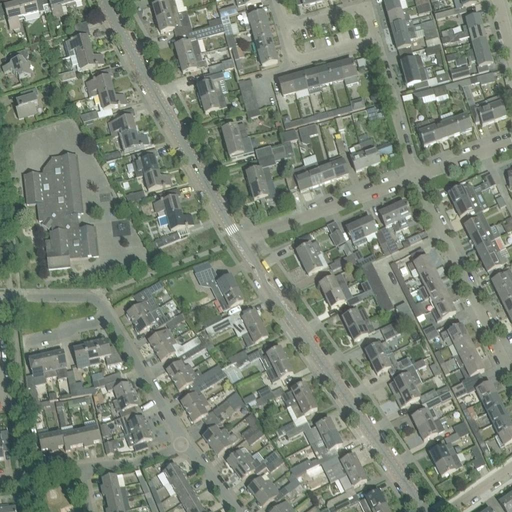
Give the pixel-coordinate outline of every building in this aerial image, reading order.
[(24,0),(25,4),(21,5),(24,18),(45,12),(43,7),(41,0),(24,0)] [(41,0),(43,7),(50,5),(54,18),(63,16),(61,8),(66,6),(67,9),(68,9),(65,0),(41,0)] [(65,0),(68,9),(77,6),(76,4),(82,2),(81,0),(65,0)] [(180,0),(154,7),(157,21),(180,15),(187,13),(188,12),(187,8),(184,9),(181,0),(180,0)] [(261,3),(260,0),(235,0),(238,9),(246,7),(261,3)] [(390,0),(390,2),(385,3),(388,16),(402,12),(408,10),(405,0),(390,0)] [(476,5),(474,0),(453,0),(455,4),(461,2),(463,9),(476,5)] [(18,19),(24,18),(21,5),(6,9),(4,5),(0,5),(0,17),(0,19),(7,17),(11,30),(20,27),(18,19)] [(431,13),(429,5),(417,8),(419,16),(431,13)] [(219,12),(220,16),(221,19),(228,17),(238,15),(236,7),(219,12)] [(443,20),(448,19),(454,17),(452,9),(434,14),(436,22),(443,20)] [(402,12),(388,16),(391,28),(412,22),(408,10),(402,12)] [(247,32),(253,31),(268,27),(264,14),(249,18),(251,25),(245,27),(247,32)] [(180,15),(157,21),(161,35),(184,28),(180,15)] [(209,23),(211,30),(223,26),(221,19),(220,16),(213,18),(214,21),(209,23)] [(225,32),(224,32),(226,38),(234,36),(239,34),(237,25),(231,27),(228,17),(221,19),(223,26),(225,32)] [(463,29),(464,34),(482,29),(479,17),(465,20),(467,27),(463,29)] [(412,22),(391,28),(394,39),(415,34),(412,22)] [(421,26),(423,32),(435,28),(434,22),(421,26)] [(73,28),(75,34),(89,30),(87,24),(73,28)] [(212,35),(224,32),(225,32),(223,26),(211,30),(212,35)] [(253,31),(256,43),(271,39),(268,27),(253,31)] [(435,28),(423,32),(425,38),(428,50),(425,51),(426,51),(440,47),(435,28)] [(470,39),(472,45),(486,41),(482,29),(464,34),(458,36),(459,42),(470,39)] [(64,45),(68,59),(90,53),(86,39),(91,37),(89,30),(75,34),(77,41),(64,45)] [(440,34),(441,40),(454,37),(452,30),(440,34)] [(415,34),(394,39),(398,52),(407,49),(410,48),(412,48),(410,41),(416,40),(415,34)] [(229,50),(232,50),(237,48),(236,47),(234,36),(226,38),(229,50)] [(455,43),(454,37),(441,40),(443,46),(455,43)] [(256,43),(259,55),(274,51),(271,39),(256,43)] [(468,52),(470,58),(489,53),(486,41),(472,45),(473,51),(468,52)] [(176,48),(179,61),(201,55),(201,54),(197,42),(176,48)] [(232,50),(236,62),(240,61),(240,60),(244,59),(240,47),(237,48),(232,50)] [(442,54),(440,47),(426,51),(428,58),(442,54)] [(27,51),(20,53),(10,56),(13,63),(12,64),(10,66),(3,68),(5,75),(11,73),(19,80),(20,81),(31,77),(26,61),(29,57),(27,51)] [(278,64),(274,51),(259,55),(263,68),(278,64)] [(92,59),(90,53),(68,59),(71,59),(73,67),(80,66),(82,72),(104,66),(101,56),(92,59)] [(492,65),(489,53),(470,58),(471,64),(477,63),(478,69),(479,75),(489,72),(488,67),(492,65)] [(448,64),(455,62),(460,61),(458,54),(446,58),(448,64)] [(201,57),(201,55),(179,61),(183,75),(204,69),(205,71),(209,70),(207,62),(203,63),(201,57)] [(421,58),(401,63),(404,76),(424,70),(422,64),(421,58)] [(340,66),(344,81),(346,88),(358,85),(357,78),(353,63),(340,66)] [(223,66),(214,68),(216,75),(222,73),(224,72),(223,66)] [(328,69),(332,84),(344,81),(340,66),(328,69)] [(470,77),(468,68),(450,73),(453,82),(470,77)] [(316,73),(320,88),(332,84),(328,69),(316,73)] [(96,93),(97,98),(113,93),(109,79),(113,78),(111,70),(97,74),(98,81),(95,82),(94,79),(89,81),(90,83),(88,84),(91,94),(96,93)] [(424,70),(404,76),(408,88),(414,86),(416,92),(425,89),(429,88),(427,82),(424,71),(424,70)] [(57,77),(62,84),(77,80),(75,72),(57,77)] [(304,76),(308,91),(309,96),(321,92),(320,88),(316,73),(304,76)] [(479,78),(480,84),(481,87),(495,83),(493,74),(479,78)] [(445,75),(436,78),(437,79),(438,85),(450,82),(447,75),(445,75)] [(292,79),(296,94),(308,91),(304,76),(292,79)] [(460,83),(462,89),(480,84),(479,78),(460,83)] [(283,98),(296,94),(292,79),(279,83),(283,98)] [(239,85),(241,91),(253,88),(251,82),(239,85)] [(218,83),(198,88),(200,95),(198,95),(199,102),(202,101),(221,96),(218,83)] [(446,87),(447,93),(462,89),(460,83),(446,87)] [(52,87),(44,90),(46,96),(54,94),(52,87)] [(447,93),(446,87),(433,90),(435,96),(437,104),(445,102),(446,105),(450,104),(447,93)] [(241,91),(242,97),(254,93),(253,88),(241,91)] [(19,121),(29,118),(37,116),(35,107),(38,106),(36,97),(38,97),(36,90),(34,91),(24,94),(26,100),(17,103),(19,111),(16,112),(19,121)] [(423,99),(422,99),(423,104),(433,101),(431,97),(435,96),(433,90),(421,93),(423,99)] [(114,99),(113,93),(97,98),(94,99),(96,106),(102,105),(104,112),(126,106),(123,96),(114,99)] [(242,97),(244,102),(256,99),(254,93),(242,97)] [(413,102),(422,99),(423,99),(421,93),(412,96),(402,98),(404,103),(413,101),(413,102)] [(221,96),(202,101),(206,115),(227,110),(223,96),(221,96)] [(244,102),(245,108),(258,105),(256,99),(244,102)] [(499,99),(487,104),(495,123),(507,119),(499,99)] [(351,107),(353,113),(365,109),(363,100),(351,104),(351,107)] [(482,128),(495,123),(487,102),(469,108),(474,122),(480,120),(482,128)] [(326,109),(329,119),(353,113),(351,107),(332,112),(331,107),(327,105),(326,103),(324,104),(325,109),(326,109)] [(245,108),(247,114),(259,111),(258,105),(245,108)] [(315,117),(316,123),(329,119),(326,109),(325,109),(317,111),(317,112),(314,113),(315,117)] [(379,122),(378,116),(376,110),(352,116),(354,122),(368,118),(369,125),(379,122)] [(119,138),(135,134),(131,119),(136,118),(134,111),(120,114),(122,122),(111,125),(113,134),(121,132),(123,137),(119,138)] [(261,117),(259,111),(247,114),(249,121),(261,117)] [(80,117),(84,124),(86,124),(91,122),(100,120),(98,112),(80,117)] [(303,120),(304,126),(316,123),(315,117),(303,120)] [(348,117),(341,119),(336,121),(339,132),(345,131),(343,123),(349,121),(348,117)] [(455,121),(460,136),(472,131),(467,117),(455,121)] [(288,130),(304,126),(303,120),(287,124),(288,130)] [(432,130),(437,144),(449,140),(443,125),(436,128),(434,120),(429,122),(432,130)] [(443,125),(449,140),(460,136),(455,121),(443,125)] [(424,149),(437,144),(432,130),(429,122),(416,126),(424,149)] [(223,131),(226,145),(248,139),(244,126),(223,131)] [(307,128),(310,138),(318,136),(316,126),(307,128)] [(301,140),(310,138),(307,128),(299,131),(301,140)] [(137,139),(135,134),(119,138),(121,147),(125,146),(127,152),(149,146),(146,136),(137,139)] [(252,153),(248,139),(226,145),(230,159),(252,153)] [(336,142),(340,156),(345,154),(342,141),(336,142)] [(364,155),(369,169),(380,165),(378,159),(387,156),(385,148),(375,151),(372,142),(361,146),(364,155)] [(356,173),(369,169),(364,155),(361,146),(354,148),(357,158),(351,160),(356,173)] [(256,153),(258,162),(286,154),(284,148),(272,151),(271,149),(256,153)] [(144,154),(132,157),(133,164),(132,164),(137,180),(142,178),(158,174),(159,174),(158,172),(158,171),(160,171),(158,163),(156,164),(155,159),(158,158),(156,151),(147,153),(144,154)] [(107,164),(114,162),(122,160),(120,152),(103,157),(107,164)] [(247,175),(251,188),(272,183),(269,169),(276,167),(276,165),(279,164),(279,163),(287,160),(286,154),(258,162),(261,171),(247,175)] [(29,177),(24,177),(25,187),(27,187),(28,190),(25,190),(26,194),(28,194),(28,197),(26,197),(27,204),(27,207),(36,206),(37,206),(39,223),(45,223),(51,228),(52,229),(53,233),(50,233),(51,242),(52,252),(47,253),(49,271),(71,269),(70,261),(80,260),(99,258),(98,248),(96,229),(80,230),(78,219),(81,219),(80,216),(84,215),(78,157),(52,160),(52,161),(44,171),(43,171),(43,175),(29,177)] [(332,167),(337,181),(349,176),(342,158),(330,162),(332,167)] [(320,171),(325,185),(337,181),(332,167),(330,162),(331,167),(320,171)] [(308,176),(313,189),(325,185),(320,171),(317,164),(305,168),(308,176)] [(300,194),(313,189),(308,176),(305,168),(305,167),(299,170),(302,178),(296,180),(300,194)] [(158,174),(142,178),(142,179),(146,178),(150,193),(162,189),(171,187),(168,177),(160,179),(159,174),(158,174)] [(485,179),(490,188),(490,189),(496,187),(491,176),(485,179)] [(285,179),(289,191),(295,189),(292,177),(285,179)] [(484,178),(476,182),(478,187),(486,183),(484,178)] [(272,183),(251,188),(254,202),(266,199),(266,202),(277,199),(272,183)] [(470,185),(449,195),(454,207),(476,197),(470,185)] [(166,202),(155,205),(158,214),(159,219),(167,217),(180,214),(176,199),(181,198),(179,191),(169,193),(164,195),(166,202)] [(144,193),(126,198),(130,204),(146,200),(144,193)] [(476,197),(454,207),(460,219),(467,215),(469,220),(484,213),(476,197)] [(392,210),(402,232),(409,229),(405,220),(411,217),(405,204),(392,210)] [(380,215),(386,229),(392,226),(396,234),(402,232),(392,210),(380,215)] [(159,219),(158,220),(160,227),(162,229),(170,227),(171,233),(194,227),(191,217),(181,219),(180,214),(167,217),(159,219)] [(471,240),(484,233),(476,217),(470,219),(472,224),(465,228),(471,240)] [(359,225),(365,240),(377,235),(371,219),(359,225)] [(336,224),(328,227),(332,236),(339,247),(342,246),(347,243),(340,231),(336,224)] [(367,244),(365,240),(359,225),(347,230),(353,245),(355,249),(367,244)] [(471,240),(476,251),(494,242),(489,231),(471,240)] [(181,241),(178,234),(169,238),(172,245),(181,241)] [(420,236),(410,240),(408,241),(411,247),(422,242),(420,236)] [(161,241),(153,244),(156,251),(164,247),(161,241)] [(387,244),(392,256),(399,253),(394,241),(387,244)] [(476,251),(482,263),(499,254),(499,253),(500,253),(494,242),(476,251)] [(303,265),(322,255),(323,255),(317,243),(297,253),(303,265)] [(386,258),(392,256),(387,244),(381,247),(386,258)] [(411,256),(414,261),(425,255),(423,250),(411,256)] [(360,252),(354,255),(353,256),(361,270),(368,267),(360,252)] [(502,260),(499,254),(482,263),(488,274),(501,267),(507,264),(505,259),(502,260)] [(328,267),(322,255),(303,265),(309,277),(328,267)] [(416,271),(419,277),(433,270),(428,259),(427,259),(425,255),(414,261),(415,263),(408,267),(411,273),(416,271)] [(335,265),(330,267),(333,272),(344,267),(356,261),(353,256),(348,258),(342,261),(341,259),(334,263),(335,265)] [(358,267),(356,261),(344,267),(347,272),(358,267)] [(372,265),(368,267),(361,270),(364,275),(374,269),(372,265)] [(374,269),(364,275),(366,280),(377,274),(374,269)] [(393,272),(400,286),(405,284),(398,269),(393,272)] [(214,295),(217,301),(237,291),(231,278),(220,284),(213,270),(195,276),(202,289),(212,290),(214,295)] [(419,277),(424,288),(439,281),(433,270),(419,277)] [(490,278),(498,295),(511,287),(511,275),(510,271),(500,276),(499,274),(490,278)] [(377,274),(366,280),(367,281),(369,285),(379,280),(377,274)] [(320,286),(326,298),(347,288),(341,276),(320,286)] [(379,280),(369,285),(371,290),(382,284),(379,280)] [(361,297),(359,298),(361,303),(375,297),(374,295),(372,291),(371,290),(369,285),(367,281),(361,284),(365,294),(361,297)] [(423,303),(430,300),(445,292),(439,281),(424,288),(418,291),(423,303)] [(371,290),(372,291),(374,295),(384,290),(382,284),(371,290)] [(400,286),(406,297),(411,295),(405,284),(400,286)] [(153,288),(148,291),(151,296),(155,294),(158,292),(155,286),(153,288)] [(326,298),(331,310),(353,300),(347,288),(326,298)] [(511,289),(511,288),(498,295),(503,306),(511,301),(511,289)] [(127,316),(127,317),(129,321),(130,321),(131,321),(134,325),(153,313),(150,309),(147,303),(153,299),(151,296),(148,291),(148,290),(134,298),(139,307),(127,314),(128,315),(127,316)] [(374,295),(375,297),(376,300),(387,295),(384,290),(374,295)] [(244,304),(237,291),(217,301),(223,314),(244,304)] [(430,300),(435,310),(450,303),(445,292),(430,300)] [(387,295),(376,300),(379,305),(389,300),(387,295)] [(406,297),(411,309),(416,306),(411,295),(406,297)] [(389,300),(379,305),(381,310),(392,305),(389,300)] [(511,301),(503,306),(509,317),(511,315),(511,301)] [(456,315),(450,303),(435,310),(432,312),(437,323),(441,321),(441,322),(456,315)] [(392,305),(381,310),(383,315),(394,310),(392,305)] [(406,305),(396,309),(404,326),(412,322),(414,322),(406,305)] [(422,317),(416,306),(411,309),(417,320),(422,317)] [(343,320),(349,332),(369,321),(364,310),(343,320)] [(153,313),(134,325),(137,329),(136,330),(135,331),(137,335),(139,335),(140,335),(140,336),(149,330),(154,327),(157,331),(166,325),(172,322),(169,316),(158,322),(156,318),(155,317),(153,313)] [(242,336),(242,337),(262,327),(256,314),(236,324),(238,328),(234,330),(238,338),(242,336)] [(172,322),(166,325),(170,331),(185,322),(182,316),(172,322)] [(204,329),(205,331),(208,330),(223,322),(220,316),(204,324),(207,328),(204,329)] [(375,333),(369,321),(349,332),(354,343),(375,333)] [(200,341),(226,328),(223,322),(205,331),(197,335),(200,341)] [(381,332),(383,337),(401,328),(399,323),(381,332)] [(268,340),(262,327),(242,337),(249,349),(256,346),(268,340)] [(423,332),(426,338),(437,333),(434,327),(423,332)] [(451,339),(454,345),(468,339),(462,327),(448,334),(448,332),(441,336),(444,343),(451,339)] [(401,328),(383,337),(386,342),(404,334),(401,328)] [(149,342),(155,353),(175,341),(171,334),(170,334),(168,330),(149,342)] [(437,333),(426,338),(428,342),(439,337),(437,333)] [(175,341),(155,353),(162,363),(175,355),(178,359),(187,354),(202,345),(198,339),(183,348),(178,345),(175,341)] [(454,345),(460,356),(473,350),(468,339),(454,345)] [(99,360),(101,365),(100,360),(106,359),(108,368),(123,364),(114,348),(109,349),(108,341),(95,344),(99,360)] [(88,362),(90,368),(101,365),(99,360),(95,344),(84,346),(85,348),(88,362)] [(187,354),(178,359),(180,363),(183,362),(184,363),(206,350),(205,348),(203,344),(202,345),(187,354)] [(366,353),(372,365),(391,355),(385,344),(366,353)] [(78,371),(90,368),(88,362),(85,348),(74,351),(78,371)] [(263,359),(260,360),(267,373),(287,363),(280,350),(263,359)] [(454,359),(460,370),(465,367),(479,361),(473,350),(460,356),(454,359)] [(229,361),(233,366),(236,364),(248,358),(245,352),(229,361)] [(64,353),(52,356),(55,372),(57,372),(58,378),(58,381),(68,379),(69,379),(67,374),(66,369),(68,369),(66,362),(64,353)] [(434,355),(440,366),(445,364),(439,353),(434,355)] [(391,356),(391,355),(372,365),(377,377),(398,366),(395,361),(388,364),(385,358),(391,356)] [(52,356),(41,358),(45,375),(45,378),(46,378),(46,380),(58,378),(57,372),(55,372),(52,356)] [(29,361),(33,377),(34,380),(45,378),(45,375),(41,358),(36,359),(36,357),(30,358),(30,361),(29,361)] [(248,358),(236,364),(239,369),(250,364),(248,358)] [(484,372),(479,361),(465,367),(460,370),(466,381),(471,379),(484,372)] [(180,363),(167,372),(173,382),(193,370),(190,366),(187,368),(184,363),(183,362),(180,363)] [(426,367),(423,362),(412,367),(415,373),(426,367)] [(287,363),(267,373),(273,385),(284,380),(293,375),(287,363)] [(450,375),(445,364),(440,366),(445,377),(450,375)] [(193,370),(173,382),(179,393),(189,387),(191,391),(216,376),(222,373),(219,367),(198,380),(193,370)] [(104,380),(106,386),(122,381),(120,374),(104,380)] [(181,403),(188,414),(207,402),(204,396),(202,397),(201,394),(220,383),(216,376),(191,391),(194,396),(181,403)] [(389,386),(395,398),(414,388),(408,377),(389,386)] [(93,384),(94,389),(95,389),(95,391),(92,396),(94,398),(97,393),(98,391),(100,389),(106,387),(106,386),(104,380),(93,384)] [(114,391),(118,402),(136,395),(135,390),(132,391),(130,385),(124,387),(122,381),(106,386),(106,387),(108,393),(114,391)] [(76,385),(78,398),(92,396),(95,391),(95,389),(94,389),(84,391),(83,384),(76,385)] [(462,384),(452,389),(454,395),(465,390),(462,384)] [(76,385),(70,386),(72,399),(78,398),(76,385)] [(476,392),(481,403),(496,396),(490,385),(476,392)] [(288,410),(291,408),(311,398),(305,386),(281,397),(288,410)] [(258,393),(261,399),(272,394),(269,388),(258,393)] [(420,400),(414,388),(395,398),(401,410),(420,400)] [(436,393),(439,399),(450,393),(447,388),(436,393)] [(258,408),(285,394),(282,389),(272,394),(261,399),(252,404),(253,407),(257,405),(258,408)] [(465,390),(454,395),(457,400),(467,394),(465,390)] [(36,392),(30,393),(32,406),(37,405),(39,405),(39,402),(37,392),(36,392)] [(56,394),(49,396),(49,397),(51,406),(56,405),(56,402),(62,401),(61,396),(57,397),(56,394)] [(120,413),(122,419),(134,415),(132,409),(138,407),(136,401),(138,400),(136,395),(118,402),(113,403),(118,414),(120,413)] [(237,395),(227,402),(230,406),(231,408),(232,408),(241,401),(237,395)] [(481,403),(487,414),(501,407),(496,396),(481,403)] [(317,411),(311,398),(291,408),(297,421),(317,411)] [(73,402),(68,403),(69,410),(80,408),(80,405),(79,401),(73,402)] [(231,408),(206,426),(211,432),(203,438),(210,448),(228,434),(225,430),(221,434),(216,428),(236,413),(235,413),(245,405),(241,401),(232,408),(231,408)] [(207,402),(188,414),(194,425),(202,420),(209,416),(205,410),(210,407),(207,402)] [(206,425),(206,426),(231,408),(230,406),(227,402),(213,413),(209,416),(202,420),(206,425)] [(63,404),(56,405),(57,407),(61,429),(67,427),(64,413),(62,413),(61,409),(64,408),(63,404)] [(487,414),(492,425),(507,418),(501,407),(487,414)] [(412,419),(418,431),(439,421),(433,409),(426,413),(412,419)] [(463,412),(468,423),(473,421),(468,410),(463,412)] [(122,427),(126,438),(151,429),(149,424),(147,425),(144,418),(136,421),(134,415),(122,419),(122,420),(115,422),(117,427),(119,428),(122,427)] [(492,425),(498,436),(511,429),(511,428),(507,418),(492,425)] [(445,432),(439,421),(418,431),(424,443),(445,432)] [(468,423),(474,435),(479,432),(473,421),(468,423)] [(310,431),(316,444),(336,434),(330,422),(310,431)] [(283,429),(275,433),(278,439),(283,436),(283,437),(297,430),(294,424),(283,429)] [(454,430),(456,435),(467,429),(465,424),(454,430)] [(103,439),(110,437),(107,425),(100,427),(103,439)] [(242,436),(246,441),(260,430),(257,425),(242,436)] [(61,427),(49,429),(51,436),(51,437),(54,453),(59,452),(58,449),(65,448),(66,453),(65,448),(62,434),(61,427)] [(86,431),(89,448),(94,447),(93,444),(101,442),(98,429),(86,431)] [(152,433),(151,429),(126,438),(129,449),(134,447),(136,453),(148,449),(146,443),(152,441),(150,434),(152,433)] [(470,435),(467,429),(456,435),(459,440),(470,435)] [(511,429),(498,436),(495,438),(501,450),(511,443),(511,429)] [(260,430),(246,441),(251,447),(265,436),(260,430)] [(297,430),(283,437),(285,442),(300,435),(297,430)] [(74,434),(77,448),(84,446),(85,449),(89,448),(86,431),(74,434)] [(0,460),(4,460),(3,450),(10,449),(8,432),(1,433),(1,436),(0,435),(0,460)] [(474,435),(479,445),(484,443),(483,440),(479,432),(474,435)] [(65,448),(66,453),(71,452),(70,449),(77,448),(74,434),(63,437),(62,434),(65,448)] [(228,434),(210,448),(218,458),(239,441),(234,435),(231,437),(228,434)] [(342,447),(336,434),(314,445),(320,458),(330,453),(342,447)] [(51,437),(39,439),(42,453),(49,451),(49,454),(54,453),(51,437)] [(112,444),(105,445),(107,456),(114,455),(113,449),(116,448),(118,444),(116,441),(111,443),(112,444)] [(485,443),(484,443),(479,445),(485,456),(490,454),(485,443)] [(430,455),(436,467),(457,457),(451,445),(430,455)] [(476,461),(482,458),(476,447),(470,450),(476,461)] [(227,462),(234,472),(253,458),(249,454),(246,450),(244,450),(243,450),(227,462)] [(262,463),(267,468),(280,458),(276,452),(277,452),(275,450),(273,452),(274,454),(262,463)] [(310,461),(290,471),(295,478),(307,473),(322,465),(334,460),(330,453),(320,458),(321,459),(311,463),(310,461)] [(361,471),(354,457),(332,468),(335,473),(327,476),(331,485),(361,471)] [(463,468),(457,457),(436,467),(442,479),(463,468)] [(253,458),(234,472),(242,482),(256,471),(255,470),(261,466),(257,461),(255,463),(252,459),(253,459),(253,458)] [(280,458),(267,468),(271,474),(285,463),(280,458)] [(310,478),(324,471),(322,465),(307,473),(309,476),(310,478)] [(163,474),(170,484),(184,475),(182,471),(179,473),(175,466),(163,474)] [(361,471),(339,481),(345,493),(367,483),(361,471)] [(170,484),(176,494),(188,487),(184,481),(187,480),(184,475),(170,484)] [(248,489),(255,499),(273,485),(266,476),(261,480),(261,479),(248,489)] [(104,488),(102,488),(103,493),(119,489),(116,477),(103,480),(104,488)] [(282,491),(286,496),(300,485),(296,480),(282,491)] [(148,484),(152,494),(156,492),(152,482),(148,484)] [(273,485),(255,499),(263,509),(281,495),(273,485)] [(300,485),(286,496),(291,502),(304,491),(300,485)] [(176,494),(182,505),(197,496),(194,492),(192,493),(188,487),(176,494)] [(119,489),(103,493),(104,498),(106,497),(108,504),(122,501),(119,489)] [(152,494),(157,506),(161,504),(162,504),(158,495),(156,492),(152,494)] [(359,503),(363,511),(372,511),(385,506),(379,493),(359,503)] [(328,503),(327,508),(328,510),(346,501),(344,495),(328,503)] [(182,505),(186,511),(192,511),(200,508),(197,501),(199,500),(197,496),(182,505)] [(511,511),(511,499),(510,497),(499,504),(505,511),(511,511)] [(109,511),(107,511),(106,511),(124,511),(122,501),(108,504),(109,511)] [(346,501),(328,510),(328,511),(338,511),(349,506),(346,501)] [(273,511),(293,511),(286,502),(273,511)]
